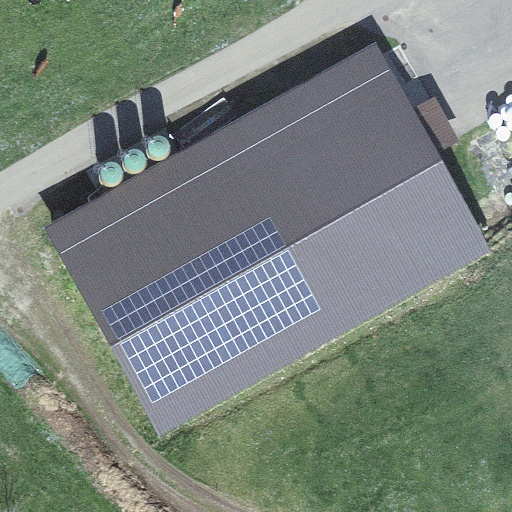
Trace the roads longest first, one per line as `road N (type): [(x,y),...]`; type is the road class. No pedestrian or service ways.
road 1 (track): [(358,0),(0,193)]
road 2 (track): [(0,299),(132,454),(231,511)]
